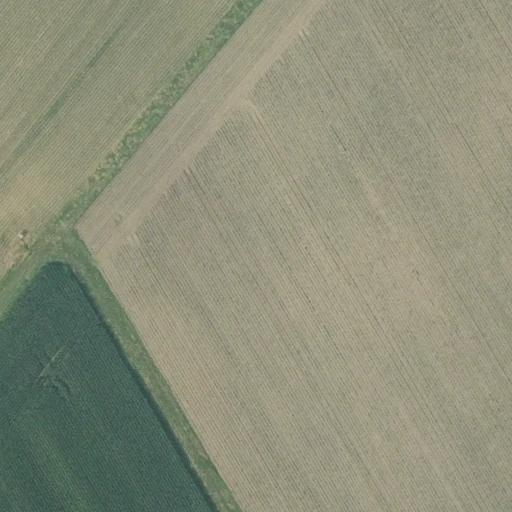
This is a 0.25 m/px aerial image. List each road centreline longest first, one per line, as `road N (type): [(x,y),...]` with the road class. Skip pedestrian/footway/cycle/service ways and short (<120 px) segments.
road 1 (track): [(224,511),(57,230)]
road 2 (track): [(248,0),(57,230)]
